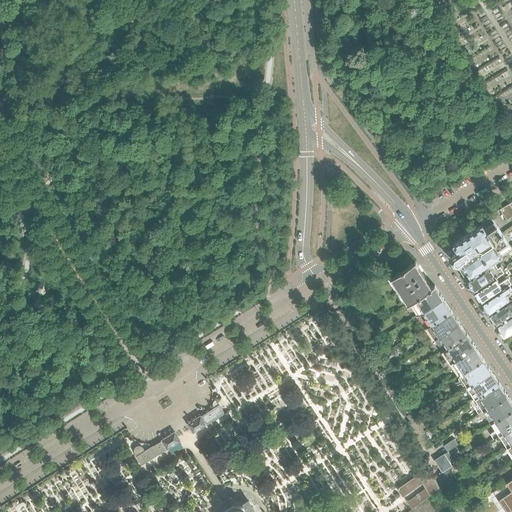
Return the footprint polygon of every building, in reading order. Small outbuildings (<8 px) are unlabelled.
[(500,208),(500,209),(507,220),(511,216),(511,206),(510,203),(504,206),(503,207),(501,208),(500,208)] [(510,247),(498,229),(489,215),(482,219),(481,224),(482,225),(481,225),(475,229),(476,229),(467,234),(461,238),(462,238),(454,244),(458,251),(452,255),(452,259),(454,263),(459,264),(467,276),(495,258),(510,247)] [(474,288),(503,269),(506,267),(502,261),(499,263),(495,258),(467,276),(466,277),(467,277),(466,277),(466,280),(468,284),(471,285),(472,284),(474,288)] [(432,287),(426,278),(421,270),(415,262),(392,277),(400,290),(408,303),(411,301),(432,287)] [(482,299),(510,280),(511,279),(511,276),(509,272),(506,274),(503,269),(474,288),(482,299)] [(489,310),(511,295),(511,283),(510,280),(482,299),(481,300),(480,303),(483,307),(486,307),(487,307),(489,310)] [(419,313),(443,297),(441,293),(440,293),(435,286),(435,285),(434,285),(434,286),(432,287),(411,301),(419,313)] [(497,322),(511,311),(511,295),(489,310),(497,322)] [(427,325),(451,310),(451,309),(446,302),(446,301),(443,297),(419,313),(427,325)] [(435,337),(459,322),(456,317),(451,310),(427,325),(435,337)] [(496,322),(495,325),(498,329),(501,329),(504,333),(511,329),(511,311),(497,322),(496,322)] [(443,350),(467,334),(467,333),(462,326),(459,322),(435,337),(443,350)] [(361,334),(357,337),(360,342),(370,335),(367,330),(361,334)] [(444,367),(451,362),(475,346),(473,341),(472,342),(467,334),(443,350),(448,357),(441,361),(444,367)] [(380,357),(391,349),(387,343),(376,351),(380,357)] [(459,374),(483,358),(484,358),(483,357),(478,350),(475,346),(451,362),(459,374)] [(384,362),(395,355),(391,349),(380,357),(384,362)] [(467,386),(491,370),(488,366),(483,358),(459,374),(467,386)] [(475,398),(499,382),(494,374),(491,370),(467,386),(475,398)] [(483,410),(508,394),(505,390),(500,382),(499,382),(475,398),(483,410)] [(491,422),(511,408),(511,401),(510,398),(508,394),(483,410),(491,422)] [(404,411),(416,402),(414,398),(399,408),(402,412),(404,411)] [(424,414),(420,408),(425,405),(421,399),(416,402),(404,411),(412,423),(424,414)] [(193,432),(224,412),(219,404),(219,405),(215,400),(214,401),(212,405),(214,407),(201,416),(201,415),(188,423),(193,432)] [(499,434),(511,425),(511,408),(491,422),(498,432),(493,435),(495,437),(499,434)] [(425,432),(417,419),(412,423),(410,424),(418,437),(425,432)] [(507,446),(511,443),(511,425),(499,434),(507,446)] [(180,440),(177,436),(175,431),(162,439),(162,440),(153,446),(153,445),(145,450),(143,447),(142,446),(140,445),(138,445),(136,446),(135,447),(134,449),(134,451),(135,453),(142,464),(180,440)] [(447,451),(458,444),(455,438),(444,446),(447,451)] [(452,465),(445,453),(434,460),(442,471),(452,465)] [(412,508),(429,495),(432,493),(431,492),(440,487),(428,467),(397,488),(402,496),(422,482),(425,488),(407,501),(412,508)] [(455,481),(448,468),(440,474),(447,486),(455,481)] [(452,496),(462,484),(458,479),(455,481),(447,486),(452,496)] [(507,511),(511,511),(511,479),(494,492),(507,511)] [(464,503),(467,494),(465,492),(454,499),(460,511),(462,511),(465,510),(462,505),(464,503)] [(248,511),(249,511),(253,509),(252,507),(249,503),(248,500),(243,503),(234,501),(231,497),(222,502),(225,506),(223,511),(248,511)]
